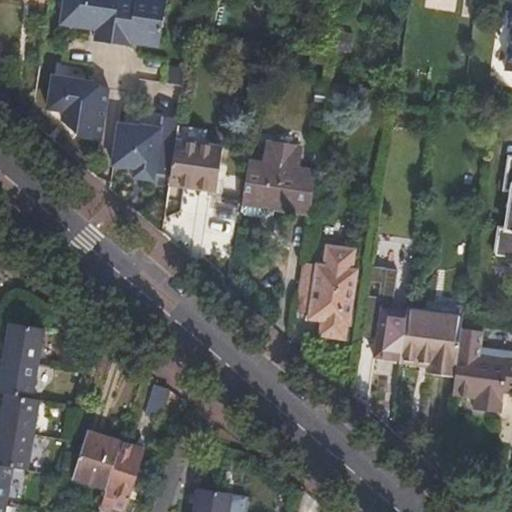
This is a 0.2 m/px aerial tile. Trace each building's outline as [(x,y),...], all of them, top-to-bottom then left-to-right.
[(97,29),(95,40),(101,41),(123,44),(129,45),(129,42),(160,47),(167,0),(62,0),(59,22),(97,29)] [(79,136),(100,139),(108,86),(93,84),(94,81),(51,74),(45,106),(61,109),(59,118),(79,136)] [(118,121),(112,163),(134,167),(132,175),(154,179),(155,172),(171,175),(176,140),(180,118),(162,115),(160,127),(140,124),(140,125),(118,121)] [(171,175),(169,183),(217,191),(224,148),(176,140),(171,175)] [(494,257),(511,260),(511,159),(508,159),(503,187),(510,188),(504,229),(498,228),(494,257)] [(250,160),(243,203),(313,214),(319,171),(250,160)] [(306,263),(300,312),(314,315),(314,320),(326,321),(324,336),(329,336),(341,248),(331,247),(328,266),(306,263)] [(341,248),(329,336),(350,339),(352,323),(353,323),(360,270),(356,270),(358,251),(341,248)] [(407,307),(399,358),(427,362),(425,371),(453,375),(457,346),(462,316),(407,307)] [(0,511),(2,511),(10,467),(24,469),(30,434),(46,437),(52,403),(36,400),(29,398),(41,328),(6,322),(0,360),(0,511)] [(453,375),(450,397),(476,400),(474,412),(499,416),(502,394),(511,394),(511,363),(478,360),(479,349),(457,346),(453,375)] [(511,353),(479,349),(478,360),(511,363),(511,353)] [(145,414),(161,420),(170,390),(154,386),(145,414)] [(107,487),(121,443),(88,432),(74,477),(107,487)] [(136,448),(121,443),(107,487),(105,495),(99,511),(123,511),(124,511),(112,507),(114,498),(126,502),(143,445),(137,443),(136,448)] [(245,511),(247,500),(233,497),(233,496),(195,488),(190,511),(245,511)]
